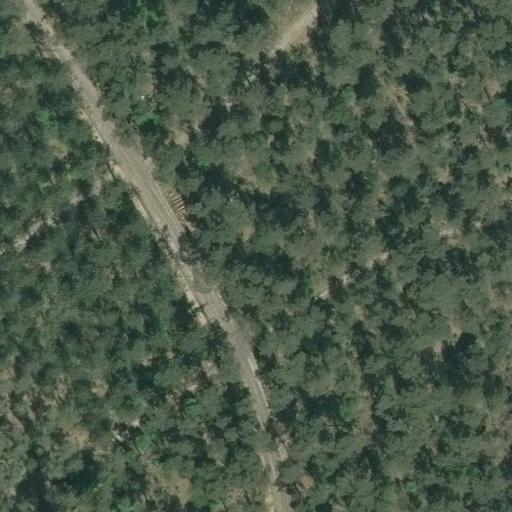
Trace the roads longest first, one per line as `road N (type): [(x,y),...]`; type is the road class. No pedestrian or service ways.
road 1 (track): [(133,169),(239,355),(271,428),(285,511)]
road 2 (track): [(314,0),(133,169)]
road 3 (track): [(17,0),(133,169)]
